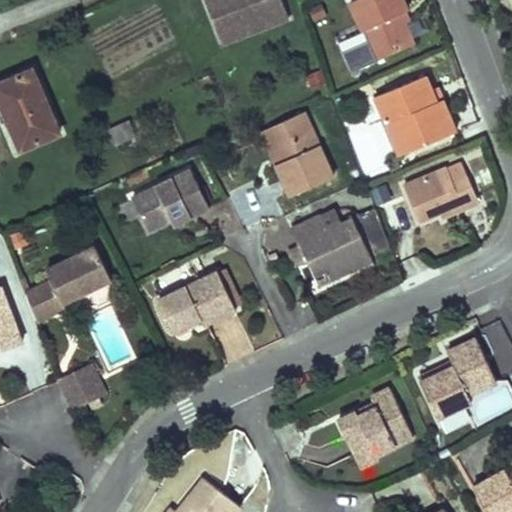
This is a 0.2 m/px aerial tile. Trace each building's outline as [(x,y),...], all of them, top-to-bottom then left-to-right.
[(289,18),(282,0),(205,0),(218,33),(246,23),(250,32),(289,18)] [(354,0),(351,2),(377,61),(414,44),(405,23),(400,14),(404,12),(408,10),(403,0),(354,0)] [(404,12),(400,14),(405,23),(409,21),(404,12)] [(222,43),(250,32),(246,23),(218,33),(222,43)] [(33,70),(0,84),(0,98),(22,149),(60,133),(33,70)] [(443,99),(438,101),(426,76),(376,97),(400,155),(457,131),(443,99)] [(334,176),(305,112),(268,128),(283,161),(276,164),(284,181),(291,196),(334,176)] [(109,130),(116,145),(136,136),(129,121),(109,130)] [(268,128),(261,132),(276,164),(283,161),(268,128)] [(463,162),(448,169),(448,168),(404,186),(419,222),(441,212),(461,204),(464,209),(480,203),(468,175),(463,162)] [(133,198),(149,231),(172,220),(188,212),(191,218),(210,209),(191,170),(133,198)] [(461,204),(441,212),(444,218),(464,209),(461,204)] [(359,216),(376,256),(391,250),(375,209),(359,216)] [(188,212),(172,220),(175,226),(191,218),(188,212)] [(392,213),(380,218),(386,232),(397,228),(392,213)] [(292,229),(299,245),(301,244),(320,285),(345,273),(373,260),(353,218),(327,230),(321,216),(292,229)] [(47,270),(52,281),(46,284),(32,291),(26,294),(37,321),(66,307),(64,302),(112,279),(95,247),(47,270)] [(41,273),(46,284),(52,281),(47,270),(41,273)] [(159,300),(174,332),(191,324),(190,321),(196,318),(197,321),(202,319),(205,325),(215,320),(237,309),(218,271),(159,300)] [(32,291),(25,276),(20,279),(26,294),(32,291)] [(0,350),(4,349),(23,342),(1,286),(0,286),(0,350)] [(497,381),(477,339),(448,352),(453,362),(455,366),(442,372),(440,368),(419,377),(438,417),(472,401),(469,394),(497,381)] [(455,366),(453,362),(440,368),(442,372),(455,366)] [(59,382),(73,410),(99,398),(85,370),(59,382)] [(339,420),(355,455),(372,447),(376,454),(377,454),(414,437),(391,388),(372,397),(375,403),(377,408),(360,416),(358,411),(339,420)] [(377,408),(375,403),(358,411),(360,416),(377,408)] [(372,447),(355,455),(360,467),(379,458),(377,454),(376,454),(372,447)] [(474,487),(487,511),(511,511),(511,479),(510,477),(506,469),(474,487)] [(236,511),(241,506),(205,477),(190,496),(194,499),(183,511),(178,511),(173,507),(168,511),(236,511)] [(178,511),(183,511),(194,499),(190,496),(178,511)]
